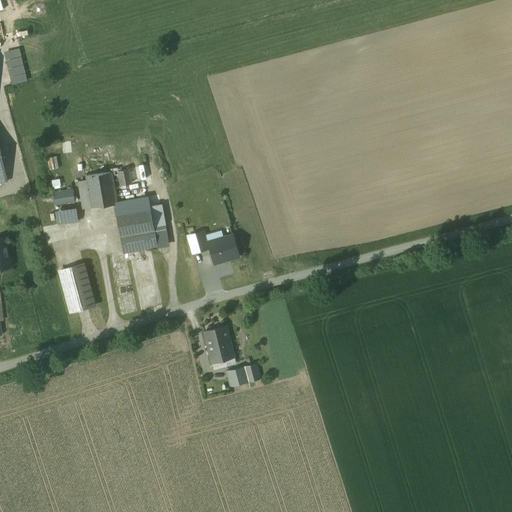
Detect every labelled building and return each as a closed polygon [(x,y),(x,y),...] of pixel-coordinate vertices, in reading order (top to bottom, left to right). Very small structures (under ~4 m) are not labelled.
[(22,48),(6,51),(14,83),(29,79),(22,48)] [(0,143),(0,181),(8,180),(0,143)] [(109,152),(84,156),(87,175),(112,170),(112,167),(109,152)] [(119,166),(112,167),(112,170),(113,174),(118,173),(118,175),(120,175),(122,184),(133,182),(130,167),(119,169),(119,166)] [(112,170),(87,175),(88,179),(80,180),(84,208),(118,202),(113,174),(112,170)] [(54,192),(56,203),(76,200),(74,188),(54,192)] [(162,202),(117,211),(125,251),(159,245),(156,229),(167,227),(162,202)] [(77,207),(62,210),(64,222),(79,220),(77,207)] [(208,229),(190,233),(195,253),(211,249),(215,264),(247,256),(241,231),(210,238),(208,229)] [(0,269),(12,267),(6,237),(0,238),(0,269)] [(85,262),(62,268),(72,310),(96,304),(85,262)] [(226,325),(204,331),(209,348),(231,342),(226,325)] [(232,347),(231,342),(209,348),(212,362),(239,355),(237,346),(232,347)] [(256,363),(227,370),(231,386),(260,379),(256,363)]
